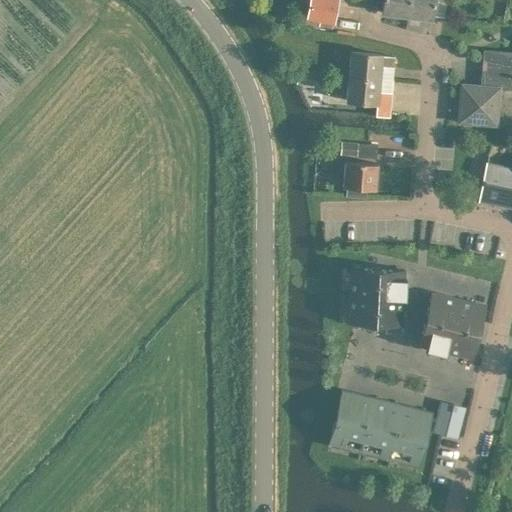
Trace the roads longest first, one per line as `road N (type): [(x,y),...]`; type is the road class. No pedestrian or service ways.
road 1 (tertiary): [(262,511),(262,135),(239,63),(193,0)]
road 2 (unclassified): [(448,511),(511,261)]
road 3 (unclassified): [(422,206),(434,47),(394,33)]
